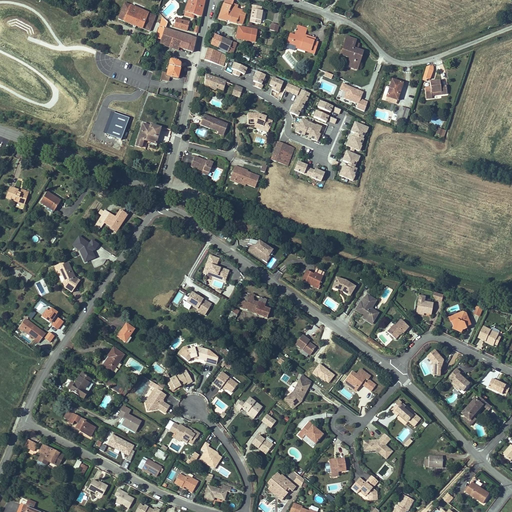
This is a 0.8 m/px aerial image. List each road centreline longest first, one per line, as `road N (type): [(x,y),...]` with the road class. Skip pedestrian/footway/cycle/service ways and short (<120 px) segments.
road 1 (track): [(172,166),(278,225),(511,292)]
road 2 (tertiary): [(158,207),(222,236),(399,373)]
road 3 (unclassified): [(277,0),(352,24),(402,61),(434,58),(511,28)]
road 4 (tertiary): [(22,419),(53,356),(158,207)]
road 5 (residential): [(22,419),(206,511)]
road 6 (tertiary): [(0,130),(164,192)]
road 7 (residential): [(399,373),(430,339),(445,338),(511,369)]
road 8 (residential): [(249,511),(247,465),(197,404)]
